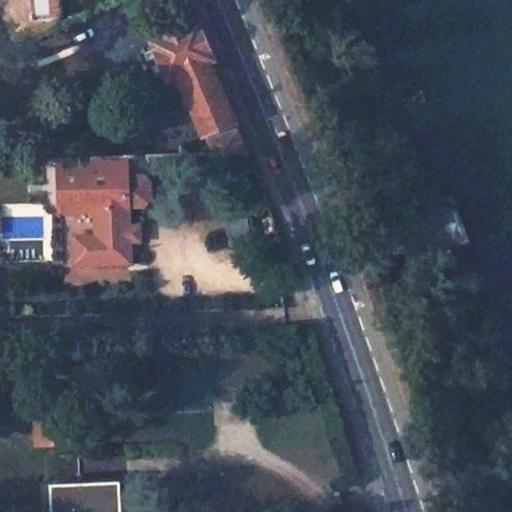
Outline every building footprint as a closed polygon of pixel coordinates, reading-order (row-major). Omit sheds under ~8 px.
[(190,25),(153,43),(165,70),(173,68),(199,132),(227,118),(190,25)] [(201,139),(206,153),(241,152),(231,126),(201,139)] [(182,144),(173,144),(173,154),(182,154),(182,144)] [(93,262),(126,261),(125,240),(130,240),(129,225),(125,225),(124,205),(141,204),(146,198),(145,181),(140,175),(123,176),(122,156),(54,158),(56,211),(80,209),(80,206),(91,205),(91,209),(92,235),(93,262)] [(211,168),(213,179),(223,178),(221,166),(211,168)] [(71,263),(93,262),(92,235),(70,236),(71,263)] [(303,326),(293,297),(270,306),(278,328),(301,326),(303,326)] [(303,397),(306,409),(324,403),(320,391),(303,397)] [(43,413),(44,445),(57,444),(56,412),(43,413)] [(137,511),(137,481),(61,484),(61,511),(137,511)]
